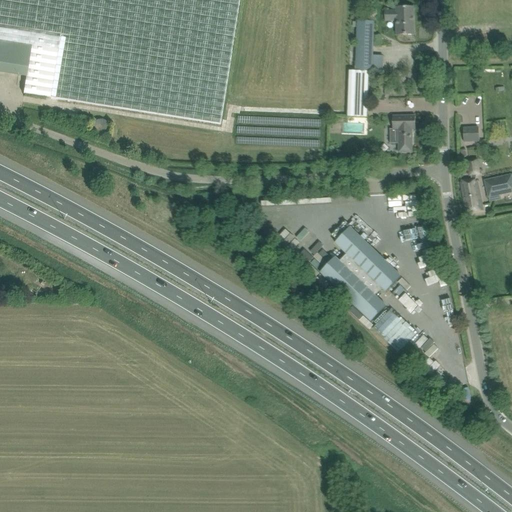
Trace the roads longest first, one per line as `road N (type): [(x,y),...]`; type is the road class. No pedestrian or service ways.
road 1 (motorway): [(511,492),(261,311),(0,164)]
road 2 (motorway): [(0,203),(245,336),(492,511)]
road 3 (unclassified): [(442,170),(189,176),(135,165),(0,114)]
road 4 (unclassified): [(511,429),(492,411),(485,390),(442,170)]
road 5 (unknown): [(482,375),(435,338),(417,275),(378,204)]
road 6 (unclassified): [(442,170),(437,0)]
